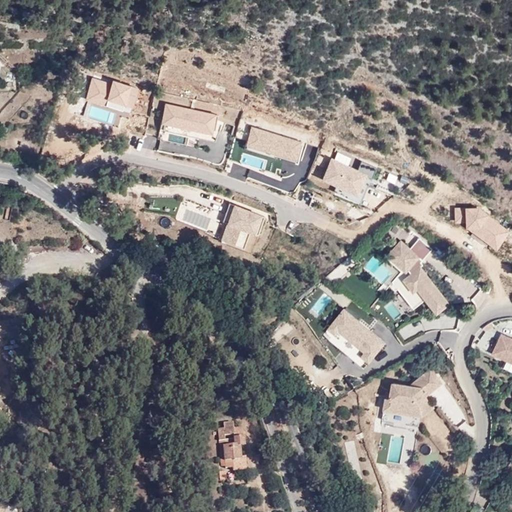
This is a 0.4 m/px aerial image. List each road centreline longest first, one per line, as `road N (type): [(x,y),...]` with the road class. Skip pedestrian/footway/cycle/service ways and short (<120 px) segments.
road 1 (residential): [(0,172),(41,185),(245,365)]
road 2 (residential): [(319,511),(283,410),(245,365)]
road 3 (residential): [(245,365),(297,511)]
